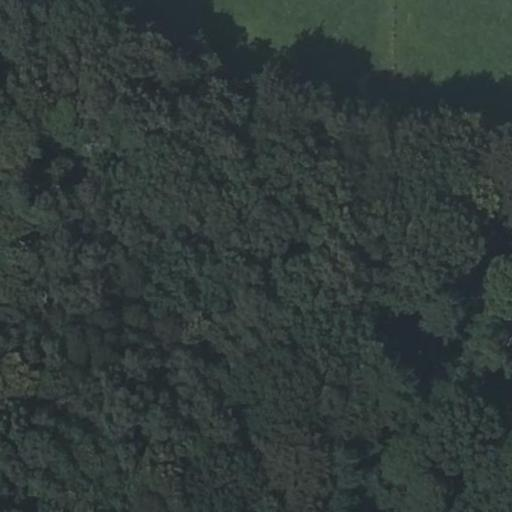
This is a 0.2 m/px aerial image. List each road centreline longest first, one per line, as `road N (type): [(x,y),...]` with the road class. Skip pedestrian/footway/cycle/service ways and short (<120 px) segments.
road 1 (track): [(15,0),(141,80),(511,228)]
road 2 (track): [(504,225),(284,511)]
